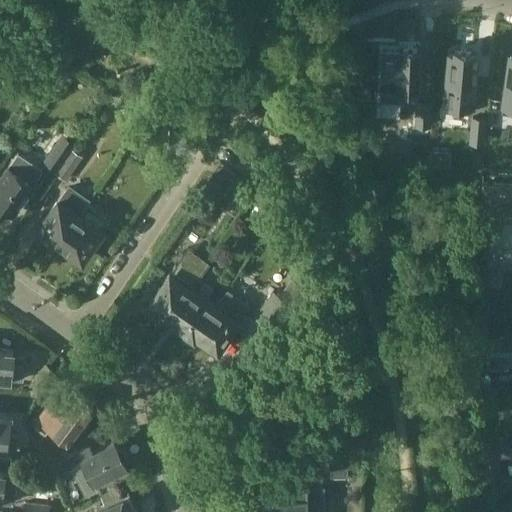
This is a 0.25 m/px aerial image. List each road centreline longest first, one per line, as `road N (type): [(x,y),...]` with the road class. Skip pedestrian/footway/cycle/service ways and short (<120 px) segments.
road 1 (residential): [(75,337),(217,132)]
road 2 (residential): [(187,511),(174,447),(155,411),(126,373),(75,337)]
